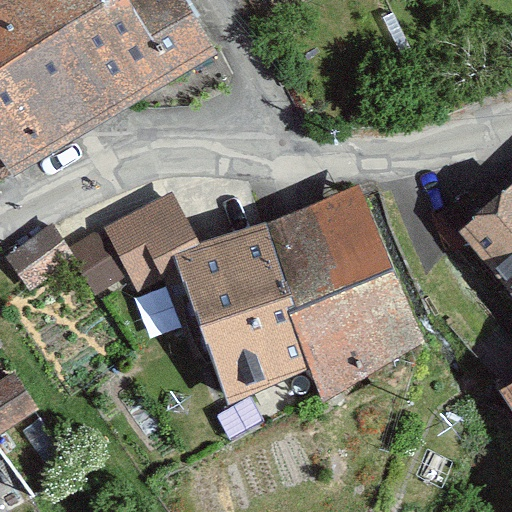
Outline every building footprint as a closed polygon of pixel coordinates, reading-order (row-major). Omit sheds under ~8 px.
[(0,0),(0,178),(218,44),(191,0),(0,0)] [(511,175),(464,217),(460,219),(472,233),(511,279),(511,175)] [(426,331),(361,177),(202,238),(173,188),(71,241),(78,255),(97,293),(131,273),(140,290),(166,276),(196,357),(214,353),(228,395),(310,359),(323,393),(426,331)] [(460,219),(464,217),(451,202),(431,217),(455,247),(472,233),(460,219)] [(30,285),(78,255),(54,222),(5,255),(30,285)] [(0,378),(0,429),(40,409),(16,369),(0,378)] [(511,374),(501,384),(511,404),(511,374)]
